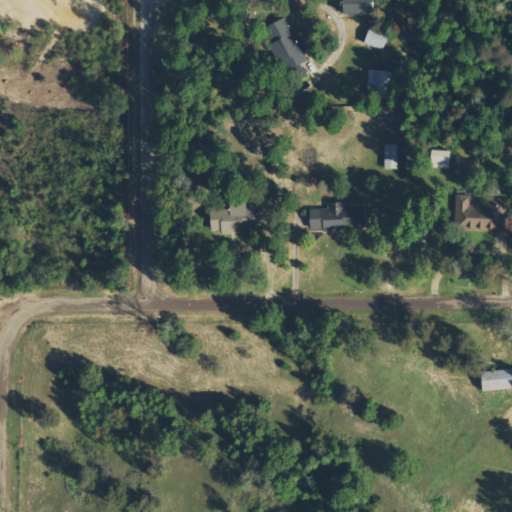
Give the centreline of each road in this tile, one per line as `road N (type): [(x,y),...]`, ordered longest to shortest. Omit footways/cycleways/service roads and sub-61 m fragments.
road 1 (residential): [(5,511),(10,342),(20,321),(39,308),(511,304)]
road 2 (residential): [(155,305),(150,0)]
